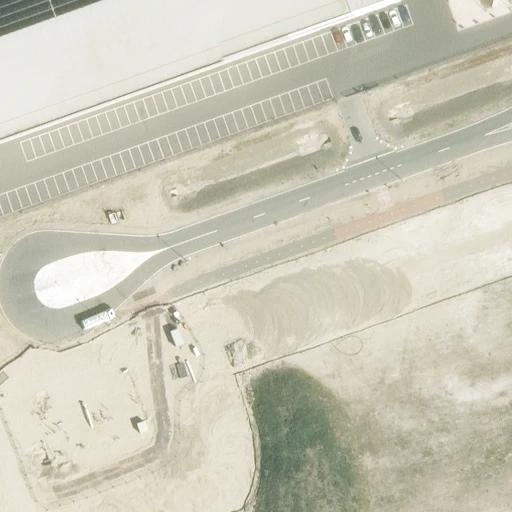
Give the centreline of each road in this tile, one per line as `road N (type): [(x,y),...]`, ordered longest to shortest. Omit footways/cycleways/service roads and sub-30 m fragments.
road 1 (unclassified): [(167,246),(479,137)]
road 2 (unclassified): [(167,246),(53,240),(16,259),(7,288),(26,321),(62,327),(114,297)]
road 3 (unknown): [(62,327),(99,486),(79,511)]
